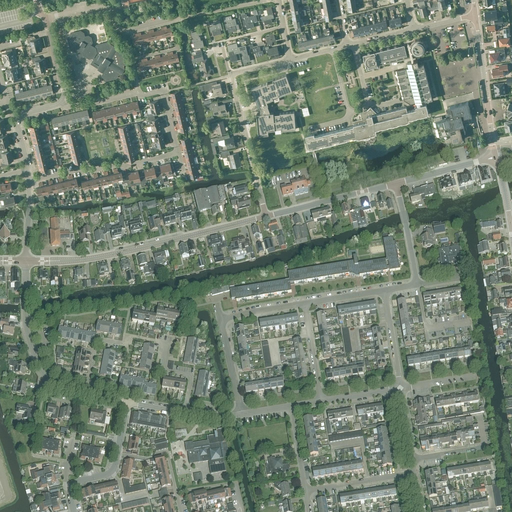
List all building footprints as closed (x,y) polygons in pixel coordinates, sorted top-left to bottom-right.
[(300,1),(297,1),(290,3),(291,9),(298,7),(298,4),(301,3),(301,4),(304,3),(303,0),(300,1)] [(429,5),(425,6),(426,11),(430,10),(440,8),(438,2),(433,4),(432,0),(428,2),(429,5)] [(437,0),(438,2),(440,8),(441,11),(444,10),(444,9),(444,8),(446,8),(444,0),(437,0)] [(424,1),(418,2),(420,8),(419,8),(419,11),(418,11),(419,14),(420,15),(421,15),(421,16),(427,15),(426,11),(425,6),(424,1)] [(265,16),(261,17),(262,22),(264,22),(265,25),(272,23),(271,19),(274,18),(271,9),(266,10),(264,11),(265,16)] [(485,17),(484,17),(484,21),(496,19),(497,23),(504,22),(504,17),(499,18),(498,10),(484,12),(485,17)] [(256,15),(248,16),(247,17),(246,14),(241,15),(242,18),(245,18),(245,20),(243,21),(244,26),(246,25),(247,29),(254,27),(253,23),(258,22),(256,15)] [(240,29),(238,24),(236,24),(235,18),(232,19),(231,15),(223,17),(224,21),(226,21),(227,23),(225,24),(226,29),(228,28),(229,32),(240,29)] [(220,30),(222,30),(220,21),(212,24),(213,26),(209,27),(211,32),(213,31),(214,35),(221,33),(220,30)] [(163,27),(166,37),(172,35),(171,27),(167,28),(166,26),(163,27)] [(166,37),(163,27),(161,27),(161,30),(158,31),(159,38),(166,37)] [(326,29),(329,42),(335,40),(334,33),(330,34),(329,28),(326,29)] [(159,38),(158,31),(154,31),(153,29),(150,30),(153,40),(159,38)] [(95,48),(90,45),(92,42),(91,37),(88,35),(84,36),(84,32),(80,30),(69,33),(67,38),(69,48),(76,52),(77,54),(80,56),(83,55),(84,55),(89,58),(92,57),(93,59),(91,64),(98,68),(97,69),(103,72),(101,74),(102,79),(105,80),(115,78),(117,75),(117,74),(120,74),(123,69),(123,65),(125,62),(122,52),(120,50),(118,51),(117,49),(112,45),(110,46),(110,44),(107,42),(96,45),(95,48)] [(145,34),(146,42),(153,40),(150,30),(148,31),(148,33),(145,34)] [(201,30),(193,32),(192,32),(193,39),(191,39),(192,43),(193,42),(195,49),(204,47),(202,40),(200,40),(198,35),(202,34),(201,30)] [(140,32),(138,33),(140,43),(146,42),(145,34),(141,35),(140,32)] [(134,45),(140,43),(138,33),(135,34),(136,36),(132,37),(134,45)] [(272,42),(275,41),(273,33),(269,35),(269,36),(265,37),(267,45),(272,44),(272,42)] [(305,34),(303,34),(306,48),(312,46),(310,39),(307,40),(305,34)] [(31,46),(41,43),(40,38),(35,39),(34,36),(26,38),(28,43),(30,42),(31,46)] [(509,38),(506,38),(499,39),(500,46),(506,45),(507,46),(509,46),(509,45),(510,45),(509,38)] [(424,48),(424,47),(423,42),(423,41),(424,41),(423,41),(423,40),(422,40),(421,39),(420,39),(419,39),(418,39),(417,39),(416,39),(415,39),(414,40),(413,41),(412,42),(411,43),(411,44),(411,46),(410,46),(410,47),(411,48),(411,49),(411,50),(412,51),(413,52),(413,53),(414,53),(415,54),(416,54),(417,54),(418,54),(419,54),(420,54),(421,54),(422,53),(423,53),(423,52),(424,52),(424,51),(425,50),(425,49),(426,49),(425,49),(424,48)] [(42,49),(41,43),(31,46),(32,49),(29,50),(31,55),(38,53),(37,50),(42,49)] [(236,43),(228,45),(230,55),(229,55),(231,61),(233,61),(233,62),(237,61),(236,60),(237,60),(235,54),(239,53),(236,43)] [(364,63),(364,64),(365,65),(366,69),(371,68),(371,69),(372,69),(373,68),(373,67),(378,66),(376,59),(378,59),(378,62),(407,55),(407,54),(409,54),(407,44),(404,45),(404,44),(397,46),(397,45),(396,45),(395,45),(395,46),(395,47),(390,48),(390,47),(389,47),(388,47),(388,48),(383,49),(382,49),(381,49),(381,50),(371,53),(370,52),(369,52),(368,53),(363,55),(364,59),(363,59),(363,60),(363,61),(364,61),(365,62),(364,63)] [(245,45),(237,47),(239,53),(242,52),(243,56),(242,56),(244,63),(250,61),(249,55),(248,55),(245,45)] [(256,57),(264,55),(262,51),(260,51),(259,47),(252,49),(253,54),(255,53),(256,57)] [(268,47),(265,48),(266,53),(268,52),(269,55),(269,54),(271,53),(272,58),(279,56),(277,47),(269,49),(268,47)] [(3,59),(14,56),(13,51),(12,51),(11,48),(5,50),(6,53),(2,54),(3,59)] [(497,49),(497,53),(490,53),(491,62),(501,61),(500,57),(505,56),(504,49),(497,49)] [(201,50),(192,53),(193,55),(191,56),(192,59),(203,57),(201,50)] [(172,62),(170,52),(167,53),(167,55),(164,56),(166,64),(172,62)] [(170,52),(172,62),(179,61),(177,53),(173,54),(172,52),(170,52)] [(166,64),(164,56),(160,57),(159,55),(157,56),(159,66),(166,64)] [(3,59),(4,64),(9,63),(9,66),(17,64),(15,56),(14,56),(3,59)] [(36,66),(46,64),(45,58),(40,59),(39,56),(31,58),(33,64),(35,63),(36,66)] [(71,56),(65,57),(70,81),(76,80),(71,56)] [(155,58),(151,59),(153,67),(159,66),(157,56),(154,56),(155,58)] [(153,67),(151,59),(147,60),(147,58),(144,59),(146,69),(153,67)] [(140,70),(146,69),(144,59),(141,59),(142,62),(138,63),(140,70)] [(202,60),(204,67),(200,68),(201,72),(204,72),(205,76),(212,74),(213,74),(213,73),(213,70),(212,69),(211,70),(211,69),(209,70),(206,59),(202,60)] [(417,105),(423,104),(422,101),(431,99),(431,98),(430,96),(431,95),(432,95),(430,91),(429,91),(428,89),(429,88),(430,88),(429,84),(428,84),(427,84),(426,82),(428,81),(427,77),(425,77),(425,75),(426,74),(425,70),(424,70),(423,68),(424,67),(424,68),(425,67),(424,63),(418,64),(417,60),(412,61),(407,62),(404,68),(396,70),(397,74),(398,74),(399,74),(400,76),(398,77),(399,81),(400,81),(401,81),(402,83),(400,84),(401,88),(403,88),(403,90),(402,91),(403,95),(404,95),(405,97),(404,98),(403,98),(404,99),(404,101),(409,103),(409,104),(416,103),(417,105)] [(17,64),(9,66),(10,69),(6,70),(7,75),(16,73),(19,72),(17,64)] [(47,69),(46,64),(36,66),(37,69),(34,70),(36,76),(43,74),(42,70),(47,69)] [(493,77),(504,76),(503,71),(508,70),(507,64),(499,66),(500,69),(492,70),(493,77)] [(262,80),(246,86),(252,102),(252,103),(253,106),(254,106),(255,111),(251,111),(253,132),(263,131),(263,127),(270,127),(270,126),(276,125),(276,127),(291,126),(290,119),(289,116),(290,116),(289,108),(274,110),(274,111),(268,111),(268,109),(265,110),(262,102),(263,102),(261,99),(268,96),(267,95),(273,92),(273,93),(287,88),(280,71),(267,77),(268,78),(262,80)] [(16,73),(7,75),(8,81),(13,80),(13,82),(21,80),(20,75),(17,76),(16,73)] [(494,84),(495,95),(505,94),(503,82),(494,84)] [(44,84),(47,95),(53,93),(51,85),(47,86),(46,83),(44,84)] [(220,86),(217,87),(217,84),(212,85),(211,86),(211,83),(204,84),(205,90),(213,88),(215,96),(222,94),(220,86)] [(47,95),(44,84),(42,84),(43,87),(39,88),(41,96),(47,95)] [(41,96),(39,88),(35,89),(34,86),(32,87),(35,98),(41,96)] [(35,98),(32,87),(30,87),(31,90),(27,91),(29,99),(35,98)] [(20,90),(23,101),(29,99),(27,91),(23,92),(22,89),(20,90)] [(17,102),(23,101),(20,90),(18,90),(19,92),(15,94),(17,102)] [(170,100),(180,98),(179,91),(171,93),(172,97),(170,98),(170,100)] [(271,108),(302,103),(300,95),(270,100),(271,108)] [(180,98),(170,100),(171,103),(173,103),(174,106),(182,104),(180,98)] [(150,108),(159,106),(158,100),(150,102),(149,99),(147,100),(147,103),(149,102),(150,108)] [(444,119),(436,122),(439,136),(450,133),(452,142),(463,139),(460,127),(463,126),(465,131),(465,130),(467,129),(465,124),(465,123),(464,121),(464,120),(469,119),(468,117),(471,116),(472,116),(468,102),(450,106),(450,107),(452,113),(451,113),(449,113),(450,118),(447,119),(445,118),(444,119)] [(214,115),(226,112),(225,105),(218,106),(217,103),(210,104),(210,108),(212,107),(214,115)] [(354,125),(356,137),(357,138),(358,137),(359,138),(375,134),(375,133),(376,133),(376,129),(408,121),(409,120),(409,119),(427,114),(428,114),(426,103),(423,104),(417,105),(415,106),(416,108),(407,111),(406,107),(377,114),(370,107),(365,113),(364,112),(361,114),(362,119),(353,121),(354,125)] [(182,104),(174,106),(175,110),(173,111),(173,113),(183,111),(182,104)] [(160,111),(159,106),(150,108),(151,113),(146,114),(147,117),(150,116),(150,117),(151,116),(154,116),(157,115),(156,112),(160,111)] [(81,111),(85,125),(86,125),(85,119),(89,118),(87,110),(81,111)] [(75,113),(77,121),(81,120),(82,126),(85,125),(81,111),(75,113)] [(177,119),(185,117),(183,111),(173,113),(174,116),(176,116),(177,119)] [(69,114),(72,125),(74,125),(73,122),(77,121),(75,113),(69,114)] [(63,115),(65,124),(69,123),(70,126),(72,125),(69,114),(63,115)] [(61,125),(65,124),(63,115),(57,117),(60,128),(60,131),(62,130),(62,128),(61,125)] [(155,119),(154,116),(151,116),(150,117),(150,116),(147,117),(148,120),(146,121),(147,125),(150,124),(150,125),(159,123),(158,118),(155,119)] [(58,129),(60,128),(57,117),(51,118),(53,127),(57,126),(58,129)] [(185,117),(177,119),(178,123),(176,123),(177,126),(186,124),(185,117)] [(217,135),(217,137),(222,136),(222,134),(226,133),(223,121),(216,123),(211,124),(213,129),(217,128),(219,134),(217,135)] [(159,123),(150,125),(152,130),(150,131),(151,134),(157,132),(157,130),(161,129),(159,123)] [(188,130),(186,124),(177,126),(177,129),(179,128),(180,132),(188,130)] [(356,137),(354,125),(317,135),(317,132),(305,135),(309,149),(356,137)] [(158,135),(157,132),(151,134),(152,137),(153,136),(154,142),(163,140),(162,134),(158,135)] [(0,141),(8,140),(7,135),(3,136),(2,133),(0,133),(0,141)] [(222,136),(217,137),(212,138),(213,143),(218,142),(219,145),(223,146),(226,146),(226,145),(226,146),(235,144),(233,137),(223,139),(222,136)] [(180,147),(190,144),(188,138),(181,140),(182,143),(179,144),(180,147)] [(10,145),(8,140),(0,141),(0,149),(0,150),(4,149),(3,146),(10,145)] [(165,145),(163,140),(154,142),(156,147),(153,148),(154,151),(161,149),(161,146),(165,145)] [(190,144),(180,147),(181,149),(183,149),(184,153),(192,151),(190,144)] [(4,149),(0,150),(0,149),(0,154),(1,155),(2,158),(12,155),(11,150),(4,152),(4,149)] [(192,151),(184,153),(185,156),(182,157),(183,159),(193,157),(192,151)] [(232,168),(240,166),(237,153),(229,155),(232,168)] [(13,160),(12,155),(2,158),(3,163),(1,163),(1,166),(7,165),(7,162),(13,160)] [(187,166),(195,164),(193,157),(183,159),(184,162),(186,162),(187,166)] [(164,164),(167,174),(172,173),(172,175),(175,175),(174,168),(171,169),(170,163),(164,164)] [(164,175),(167,174),(164,164),(159,166),(161,171),(158,172),(160,179),(165,177),(164,175)] [(196,170),(195,164),(187,166),(188,169),(186,170),(186,173),(196,170)] [(157,179),(160,179),(158,172),(155,173),(154,167),(149,168),(151,178),(156,177),(157,179)] [(146,179),(151,178),(149,168),(144,169),(145,175),(142,176),(144,182),(147,182),(146,179)] [(127,182),(126,180),(125,175),(122,176),(121,172),(118,173),(117,169),(115,170),(116,173),(118,181),(121,181),(122,184),(127,182)] [(198,177),(196,170),(186,173),(187,175),(189,175),(190,179),(198,177)] [(482,174),(479,175),(480,181),(484,180),(484,183),(492,181),(489,170),(481,172),(482,174)] [(133,172),(135,182),(140,180),(141,183),(144,182),(142,176),(139,177),(138,171),(133,172)] [(126,180),(127,182),(128,186),(131,186),(130,183),(135,182),(133,172),(128,173),(129,179),(126,180)] [(470,176),(470,175),(458,178),(461,186),(472,183),(472,182),(475,182),(473,175),(470,176)] [(70,176),(73,188),(78,187),(76,178),(73,179),(72,176),(70,176)] [(286,185),(280,186),(283,196),(294,193),(294,196),(308,192),(307,188),(308,188),(308,186),(311,185),(309,180),(306,181),(305,176),(302,177),(303,179),(291,182),(292,187),(286,188),(286,185)] [(451,180),(440,183),(442,191),(453,188),(453,187),(456,187),(455,180),(451,181),(451,180)] [(0,182),(0,187),(1,193),(12,190),(10,183),(3,185),(2,182),(0,182)] [(420,188),(422,195),(424,195),(425,197),(436,194),(434,184),(420,188)] [(236,195),(247,192),(245,186),(235,189),(236,195)] [(225,200),(221,187),(217,188),(217,187),(205,190),(194,193),(198,212),(211,209),(213,215),(219,214),(217,207),(218,207),(217,203),(221,202),(220,201),(225,200)] [(419,196),(422,195),(420,188),(413,190),(414,196),(410,197),(412,204),(420,201),(419,196)] [(383,204),(386,203),(384,195),(377,197),(380,209),(384,208),(383,204)] [(5,196),(0,196),(0,200),(3,199),(4,204),(1,205),(2,209),(5,208),(5,207),(15,204),(13,197),(6,199),(5,196)] [(230,200),(231,203),(230,203),(231,206),(237,205),(238,210),(246,208),(245,206),(250,205),(248,198),(237,201),(237,198),(230,200)] [(362,208),(363,212),(365,211),(365,210),(370,208),(370,206),(368,199),(361,201),(362,208)] [(341,229),(354,226),(358,225),(354,211),(350,212),(348,204),(347,204),(341,206),(344,214),(344,217),(348,216),(348,217),(339,219),(341,229)] [(184,211),(186,220),(192,219),(190,213),(193,213),(191,207),(188,207),(189,209),(184,211)] [(367,225),(363,212),(362,208),(355,210),(359,227),(367,225)] [(177,217),(177,219),(180,218),(181,222),(186,220),(184,211),(183,209),(182,209),(180,209),(179,210),(175,211),(177,217)] [(324,210),(325,218),(331,216),(334,225),(337,224),(334,212),(331,212),(330,209),(324,210)] [(326,222),(325,218),(324,210),(318,212),(319,219),(323,218),(324,222),(326,222)] [(174,217),(177,217),(175,211),(171,212),(171,211),(168,212),(167,213),(168,215),(170,224),(175,223),(174,217)] [(320,222),(319,219),(318,212),(312,213),(313,221),(317,220),(318,223),(320,222)] [(165,226),(170,224),(168,215),(163,216),(162,214),(159,215),(161,221),(163,220),(165,226)] [(134,222),(137,233),(142,232),(140,224),(143,224),(141,216),(138,217),(139,219),(137,219),(137,222),(134,222)] [(116,228),(118,238),(123,237),(122,230),(125,229),(122,217),(119,218),(120,224),(118,224),(119,227),(116,228)] [(300,225),(302,224),(300,217),(293,218),(295,226),(296,227),(300,226),(300,225)] [(157,225),(160,224),(158,218),(154,220),(154,219),(149,220),(151,230),(158,229),(157,225)] [(58,231),(57,219),(51,220),(51,232),(50,232),(51,246),(59,246),(59,239),(70,239),(69,232),(59,232),(59,231),(58,231)] [(131,234),(137,233),(134,222),(131,223),(130,221),(125,222),(126,228),(129,227),(131,234)] [(492,222),(480,223),(481,227),(486,226),(486,228),(493,227),(495,226),(496,230),(503,229),(502,221),(494,222),(495,223),(492,223),(492,222)] [(268,225),(266,226),(267,231),(270,230),(270,233),(279,231),(278,228),(277,222),(268,224),(268,225)] [(112,239),(118,238),(116,228),(112,228),(112,226),(110,226),(109,224),(105,225),(107,233),(111,232),(112,239)] [(303,225),(303,226),(293,229),(297,244),(307,241),(306,236),(308,235),(306,229),(307,228),(306,224),(303,225)] [(441,224),(433,226),(435,235),(445,233),(444,225),(441,225),(441,224)] [(88,235),(91,234),(90,227),(83,228),(84,231),(80,232),(81,241),(88,240),(88,235)] [(260,235),(258,227),(252,228),(254,236),(255,236),(256,239),(260,238),(259,235),(260,235)] [(0,238),(4,242),(10,237),(9,233),(4,228),(0,232),(0,238)] [(103,235),(106,235),(105,229),(102,229),(102,231),(95,233),(96,242),(104,241),(103,235)] [(432,238),(434,238),(432,230),(424,231),(425,236),(421,236),(422,244),(423,244),(424,247),(433,245),(432,238)] [(280,236),(277,237),(280,247),(281,250),(286,248),(282,231),(280,232),(279,232),(280,236)] [(217,248),(218,253),(221,252),(220,247),(223,246),(221,236),(214,238),(217,248)] [(233,240),(234,244),(231,245),(231,246),(231,247),(228,248),(229,252),(232,251),(233,252),(236,251),(239,250),(239,249),(239,247),(242,246),(243,249),(245,249),(247,255),(253,253),(251,246),(250,246),(249,240),(245,241),(244,237),(233,240)] [(217,248),(214,238),(208,239),(210,249),(213,249),(215,258),(214,258),(216,263),(220,262),(219,257),(218,253),(217,248)] [(389,271),(400,270),(396,242),(393,242),(393,238),(383,239),(384,244),(385,244),(388,261),(389,271)] [(275,251),(272,239),(263,241),(266,251),(267,250),(268,253),(275,251)] [(481,253),(489,252),(487,242),(479,243),(481,253)] [(194,255),(193,252),(196,251),(194,243),(187,245),(190,253),(189,253),(190,256),(192,256),(194,255)] [(185,245),(179,247),(182,256),(185,255),(186,258),(188,258),(185,245)] [(501,255),(507,254),(506,245),(500,246),(500,245),(497,245),(498,249),(500,249),(501,255)] [(438,261),(437,261),(438,262),(439,262),(440,262),(441,262),(441,263),(440,263),(442,271),(452,269),(451,262),(453,262),(453,263),(454,264),(455,264),(456,264),(456,263),(457,262),(456,257),(461,256),(460,246),(452,247),(445,248),(445,247),(444,246),(443,246),(442,246),(442,247),(442,248),(438,249),(440,259),(439,259),(438,260),(438,261)] [(155,259),(156,262),(156,265),(163,264),(162,261),(164,260),(163,257),(164,257),(163,251),(153,253),(155,259)] [(152,272),(150,263),(147,264),(145,256),(137,257),(139,266),(143,265),(144,267),(143,268),(145,274),(149,273),(152,272)] [(293,272),(288,273),(289,282),(290,283),(295,283),(294,283),(349,274),(349,273),(359,272),(360,276),(389,271),(388,261),(359,266),(357,257),(353,257),(354,263),(293,273),(293,272)] [(501,269),(509,267),(508,258),(499,260),(500,266),(497,266),(497,270),(501,270),(501,269)] [(134,275),(133,270),(129,271),(128,269),(131,269),(129,260),(125,261),(121,262),(121,263),(120,263),(122,271),(126,270),(128,282),(137,280),(136,275),(134,275)] [(106,274),(109,273),(107,264),(97,266),(99,277),(104,276),(104,274),(106,274)] [(77,277),(83,277),(82,269),(74,270),(74,277),(74,283),(77,283),(77,277)] [(46,280),(48,280),(48,272),(43,272),(43,271),(38,271),(38,280),(42,280),(42,287),(46,287),(46,280)] [(502,279),(510,278),(509,271),(497,273),(498,276),(502,276),(502,279)] [(489,279),(483,280),(485,287),(496,285),(494,278),(489,279)] [(236,299),(236,301),(291,292),(290,283),(289,282),(235,291),(235,290),(230,290),(232,300),(236,299)] [(505,297),(511,295),(511,288),(504,289),(502,290),(503,293),(505,293),(505,297)] [(455,297),(454,297),(455,302),(457,301),(457,297),(461,296),(461,300),(463,300),(463,297),(462,297),(462,296),(461,289),(454,290),(455,297)] [(505,300),(499,300),(500,304),(506,303),(507,310),(511,308),(511,299),(505,300)] [(495,317),(491,317),(494,330),(502,329),(500,320),(496,321),(495,317)] [(96,331),(102,332),(104,318),(102,318),(102,322),(97,321),(96,331)] [(13,336),(14,326),(8,325),(8,321),(1,320),(0,323),(0,326),(4,327),(3,334),(13,336)] [(114,324),(110,323),(108,333),(114,334),(116,320),(114,320),(114,324)] [(57,336),(63,338),(66,324),(64,324),(63,328),(59,327),(57,336)] [(75,340),(78,326),(76,326),(75,330),(71,329),(69,339),(75,340)] [(87,342),(90,328),(88,328),(87,332),(83,331),(81,341),(87,342)] [(90,328),(87,342),(93,344),(95,334),(91,333),(91,329),(90,328)] [(187,344),(201,347),(201,345),(197,344),(198,340),(188,338),(187,344)] [(463,350),(464,357),(471,356),(470,349),(473,348),(471,341),(469,342),(468,349),(464,349),(463,350)] [(14,344),(6,343),(1,342),(0,347),(5,348),(9,349),(8,355),(17,357),(18,348),(13,347),(14,344)] [(142,352),(142,356),(141,356),(151,358),(153,352),(139,349),(138,351),(142,352)] [(103,356),(117,359),(117,357),(114,356),(114,352),(105,350),(103,356)] [(195,356),(196,352),(186,350),(185,356),(199,359),(199,357),(195,356)] [(284,357),(280,358),(280,364),(284,364),(284,367),(292,367),(292,362),(284,362),(284,357)] [(13,361),(11,360),(8,359),(7,364),(9,365),(9,366),(12,367),(13,367),(12,372),(15,373),(24,375),(25,368),(24,367),(24,364),(13,362),(13,361)] [(377,361),(377,360),(373,360),(373,363),(377,362),(378,367),(377,367),(377,370),(383,369),(382,366),(386,366),(385,360),(377,361)] [(149,370),(150,364),(136,361),(136,363),(140,364),(139,368),(149,370)] [(101,368),(115,371),(115,369),(111,368),(112,364),(102,362),(101,368)] [(199,377),(212,380),(213,378),(209,377),(209,373),(200,371),(199,377)] [(298,372),(298,371),(294,372),(294,374),(298,373),(299,378),(296,379),(296,382),(303,381),(303,378),(307,377),(306,371),(298,372)] [(118,385),(125,386),(127,373),(125,372),(125,376),(120,375),(118,385)] [(137,389),(139,375),(137,374),(136,379),(132,378),(131,387),(137,389)] [(212,382),(212,380),(199,377),(197,383),(207,385),(208,381),(212,382)] [(15,379),(15,380),(12,379),(11,384),(14,385),(17,385),(16,392),(24,394),(26,384),(22,383),(23,381),(15,379)] [(142,393),(148,394),(151,380),(149,380),(148,384),(144,383),(142,390),(143,390),(142,393)] [(206,390),(207,385),(197,383),(196,389),(210,392),(210,390),(206,390)] [(209,394),(210,392),(196,389),(195,395),(205,397),(206,393),(209,394)] [(25,406),(17,404),(16,412),(24,414),(23,419),(33,420),(34,412),(28,411),(28,407),(25,406)] [(56,420),(59,408),(55,407),(56,406),(48,405),(47,413),(52,414),(51,419),(56,420)] [(377,420),(378,420),(375,406),(369,407),(371,414),(371,417),(374,417),(375,420),(377,420)] [(70,418),(71,409),(64,408),(63,409),(60,408),(59,418),(62,419),(62,417),(70,418)] [(362,423),(365,422),(363,408),(357,409),(358,416),(359,418),(362,418),(362,423)] [(104,425),(106,412),(91,410),(89,419),(96,421),(96,423),(104,425)] [(136,428),(139,413),(139,412),(137,411),(136,414),(132,413),(130,424),(130,425),(129,427),(131,428),(132,425),(135,425),(134,427),(136,428)] [(153,429),(155,417),(152,417),(153,414),(150,414),(150,415),(147,430),(150,430),(150,428),(153,429)] [(158,432),(161,417),(161,416),(158,415),(158,418),(155,417),(153,429),(156,429),(156,431),(158,432)] [(303,418),(304,424),(313,422),(312,419),(317,418),(316,416),(312,416),(312,417),(303,418)] [(161,417),(158,432),(160,432),(161,430),(163,431),(162,434),(165,434),(165,431),(168,418),(161,417)] [(317,422),(313,422),(304,424),(305,430),(314,429),(313,425),(318,424),(317,422)] [(193,442),(185,443),(186,451),(187,451),(189,464),(208,461),(210,474),(226,472),(224,459),(229,458),(224,428),(223,428),(223,429),(216,430),(216,432),(214,432),(214,436),(207,437),(207,436),(206,436),(207,441),(193,443),(193,442)] [(318,428),(314,429),(305,430),(306,436),(315,435),(315,434),(314,431),(319,430),(318,428)] [(378,437),(387,435),(385,428),(377,429),(377,434),(373,435),(370,436),(371,437),(374,437),(374,438),(378,437)] [(467,429),(467,431),(468,438),(472,438),(472,441),(475,440),(473,428),(467,429)] [(316,441),(315,437),(320,436),(319,434),(315,434),(315,435),(306,436),(307,442),(316,441)] [(432,438),(433,446),(437,446),(437,448),(440,448),(438,438),(438,434),(432,435),(432,438)] [(378,437),(378,441),(374,441),(375,444),(379,443),(388,441),(387,435),(378,437)] [(130,438),(129,444),(138,446),(139,440),(140,440),(141,437),(135,436),(134,439),(130,438)] [(50,447),(52,438),(49,437),(49,441),(46,440),(47,439),(42,438),(41,443),(42,443),(42,445),(50,447)] [(54,438),(52,438),(50,447),(58,448),(58,446),(60,446),(61,442),(56,441),(56,442),(53,442),(54,438)] [(317,447),(316,443),(321,442),(320,440),(316,441),(307,442),(308,448),(317,447)] [(379,443),(379,447),(375,447),(375,450),(376,450),(380,449),(389,448),(388,441),(379,443)] [(138,446),(129,444),(128,450),(132,451),(132,454),(137,455),(138,452),(137,452),(138,446)] [(50,447),(42,445),(42,447),(40,447),(40,451),(44,452),(44,451),(47,452),(46,455),(48,455),(50,447)] [(91,454),(92,445),(90,445),(89,448),(87,448),(87,446),(83,446),(82,450),(83,450),(83,452),(91,454)] [(94,446),(92,445),(91,454),(99,455),(99,453),(100,454),(101,449),(97,448),(96,449),(94,449),(94,446)] [(317,447),(308,448),(309,455),(318,454),(317,449),(322,449),(321,446),(317,447)] [(58,450),(58,448),(50,447),(48,455),(51,456),(51,452),(54,453),(54,454),(58,455),(59,450),(58,450)] [(389,454),(389,448),(380,449),(376,450),(376,453),(373,454),(373,455),(376,455),(377,456),(381,455),(389,454)] [(87,462),(89,463),(91,454),(83,452),(82,454),(81,454),(80,459),(85,460),(85,458),(87,459),(87,462)] [(98,457),(99,455),(91,454),(89,463),(91,463),(92,460),(94,460),(94,461),(99,462),(100,458),(98,457)] [(381,455),(381,459),(377,460),(377,462),(382,461),(390,460),(389,454),(381,455)] [(275,458),(273,458),(272,457),(270,457),(270,459),(268,459),(269,465),(266,465),(267,476),(290,472),(289,464),(282,465),(281,459),(276,460),(275,458)] [(131,468),(133,462),(134,463),(135,459),(129,458),(128,461),(124,460),(123,467),(131,468)] [(355,463),(356,471),(363,470),(362,462),(357,463),(356,458),(354,459),(355,463)] [(342,461),(343,465),(344,473),(350,472),(349,464),(345,465),(344,460),(342,461)] [(391,465),(390,460),(382,461),(382,465),(378,466),(378,468),(383,467),(383,466),(391,465)] [(336,462),(336,466),(337,466),(338,474),(344,473),(343,465),(339,465),(338,461),(336,462)] [(337,466),(336,466),(333,466),(332,462),(330,463),(330,467),(331,467),(332,475),(338,474),(337,466)] [(324,464),(324,468),(326,476),(332,475),(331,467),(330,467),(327,468),(326,463),(324,464)] [(484,472),(485,472),(489,471),(490,475),(492,475),(491,470),(489,463),(483,464),(484,472)] [(318,465),(318,469),(320,477),(326,476),(324,468),(320,469),(320,464),(318,465)] [(478,473),(479,473),(483,472),(484,476),(486,476),(485,472),(484,472),(483,464),(477,465),(478,473)] [(44,472),(45,478),(51,476),(50,476),(49,472),(53,471),(52,466),(46,468),(46,465),(42,466),(44,472)] [(314,478),(320,477),(318,469),(315,469),(314,465),(311,466),(312,470),(313,470),(314,478)] [(472,474),(473,474),(477,473),(478,477),(480,477),(479,473),(478,473),(477,465),(471,466),(472,474)] [(466,475),(467,475),(471,474),(472,478),(474,478),(473,474),(472,474),(471,466),(465,467),(466,475)] [(460,476),(461,476),(465,475),(466,479),(468,479),(467,475),(466,475),(465,467),(459,468),(460,476)] [(454,477),(455,477),(459,476),(459,480),(462,480),(461,476),(460,476),(459,468),(453,469),(454,477)] [(44,472),(39,473),(38,469),(36,470),(36,471),(31,472),(33,480),(40,479),(45,478),(44,472)] [(166,469),(158,471),(159,474),(155,475),(155,477),(168,474),(166,469)] [(456,481),(455,477),(454,477),(453,469),(446,470),(448,478),(453,477),(453,481),(456,481)] [(434,477),(433,473),(437,472),(437,470),(432,470),(433,471),(425,473),(426,479),(434,477)] [(123,484),(129,483),(129,480),(130,474),(122,472),(121,478),(123,479),(122,481),(123,484)] [(51,476),(45,478),(46,483),(47,483),(48,483),(49,487),(52,486),(52,483),(56,482),(55,480),(59,479),(58,474),(50,476),(51,476)] [(435,484),(435,483),(434,479),(439,478),(438,476),(434,477),(426,479),(427,485),(435,484)] [(40,479),(41,483),(37,484),(38,489),(43,488),(44,490),(48,489),(47,487),(47,483),(46,483),(45,478),(40,479)] [(160,488),(161,491),(164,491),(167,490),(166,487),(170,486),(169,480),(160,482),(161,486),(158,486),(159,489),(160,488)] [(274,483),(275,486),(275,488),(280,492),(281,492),(282,497),(290,496),(288,483),(281,485),(281,482),(274,483)] [(436,490),(436,489),(435,485),(440,484),(439,482),(435,483),(435,484),(427,485),(428,491),(436,490)] [(110,484),(112,493),(116,492),(117,496),(119,495),(118,491),(116,483),(110,484)] [(99,487),(101,495),(104,495),(105,498),(107,498),(105,485),(99,487)] [(392,501),(391,497),(389,488),(383,489),(385,498),(388,498),(389,502),(392,501)] [(440,488),(436,489),(436,490),(428,491),(429,497),(437,496),(436,491),(441,490),(440,488)] [(225,498),(225,499),(229,498),(230,502),(232,502),(231,498),(229,489),(223,491),(225,498)] [(385,502),(385,498),(383,489),(377,490),(379,499),(382,499),(383,503),(385,502)] [(379,503),(379,499),(377,490),(371,491),(372,500),(376,500),(377,504),(379,503)] [(49,497),(50,497),(49,493),(48,491),(44,492),(44,494),(42,494),(43,499),(44,499),(45,503),(51,502),(49,497)] [(206,494),(205,491),(199,492),(201,501),(205,500),(205,504),(208,503),(206,494)] [(211,492),(213,501),(217,500),(218,504),(220,503),(217,491),(211,492)] [(373,504),(372,500),(371,491),(365,492),(366,501),(370,500),(371,505),(373,504)] [(193,494),(193,495),(195,502),(199,501),(200,505),(202,505),(201,501),(199,492),(193,494)] [(367,505),(366,501),(365,492),(359,493),(360,502),(364,501),(365,506),(367,505)] [(54,496),(50,497),(49,497),(51,502),(56,501),(60,500),(58,493),(54,494),(54,496)] [(361,506),(360,502),(359,493),(353,494),(354,503),(358,502),(358,507),(359,507),(359,509),(361,508),(361,506)] [(355,507),(354,503),(353,494),(347,495),(348,504),(352,504),(353,508),(355,507)] [(193,495),(187,496),(189,504),(190,508),(193,508),(192,504),(196,503),(195,502),(193,495)] [(349,508),(348,504),(347,495),(337,497),(338,503),(341,502),(341,505),(346,504),(346,509),(349,508)] [(171,499),(169,499),(168,496),(166,497),(160,498),(161,501),(162,507),(172,505),(171,499)] [(481,501),(482,509),(488,508),(487,500),(482,501),(481,496),(479,497),(480,501),(481,501)] [(476,510),(482,509),(481,501),(480,501),(479,497),(473,498),(474,502),(475,502),(476,510)] [(318,506),(327,505),(326,501),(330,500),(330,498),(325,499),(317,501),(318,506)] [(468,503),(469,505),(470,511),(476,510),(475,502),(474,502),(470,503),(469,498),(467,499),(468,503)] [(284,511),(289,511),(293,511),(292,503),(287,504),(286,500),(278,501),(279,505),(283,504),(284,511)] [(52,507),(53,511),(59,510),(58,505),(57,505),(56,501),(51,502),(52,507)] [(461,502),(462,506),(463,506),(463,511),(470,511),(469,505),(464,506),(463,501),(461,502)] [(47,508),(52,507),(51,502),(45,503),(38,505),(40,511),(44,511),(45,511),(45,510),(48,510),(47,508)] [(455,503),(456,507),(457,507),(457,511),(463,511),(463,506),(462,506),(458,507),(457,502),(455,503)] [(449,504),(450,508),(451,511),(457,511),(457,507),(456,507),(452,508),(451,503),(449,504)]
